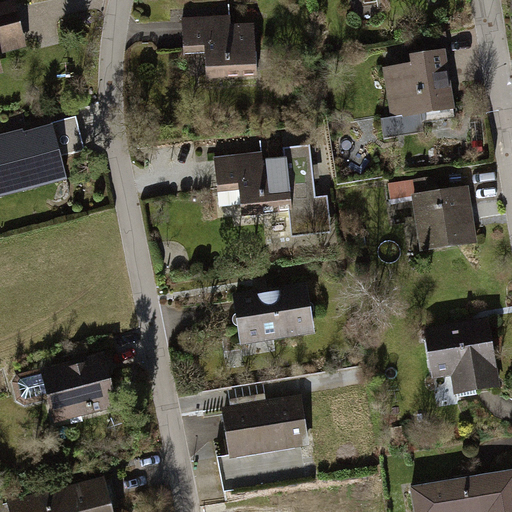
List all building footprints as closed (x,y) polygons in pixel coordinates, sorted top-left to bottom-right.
[(0,0),(0,75),(4,74),(0,59),(0,55),(29,48),(16,0),(0,0)] [(205,58),(205,79),(259,77),(258,25),(232,26),(231,13),(189,14),(191,58),(205,58)] [(384,66),(392,116),(455,106),(445,45),(411,51),(413,61),(402,63),(401,55),(387,58),(388,66),(384,66)] [(53,119),(0,131),(0,198),(69,182),(53,119)] [(242,187),(244,213),(292,208),(293,217),(315,215),(308,145),(285,148),(286,159),(263,161),(262,151),(213,156),(217,190),(242,187)] [(417,209),(421,250),(478,245),(472,187),(442,189),(441,176),(391,180),(394,211),(417,209)] [(308,281),(230,293),(239,346),(316,334),(308,281)] [(492,319),(422,328),(429,373),(453,370),(456,392),(501,386),(492,319)] [(104,352),(39,367),(40,370),(19,375),(15,381),(19,397),(25,401),(49,396),(54,419),(117,404),(104,352)] [(298,394),(222,407),(232,459),(308,445),(298,394)] [(511,511),(511,470),(408,486),(411,511),(511,511)] [(118,511),(109,473),(9,499),(12,511),(118,511)]
